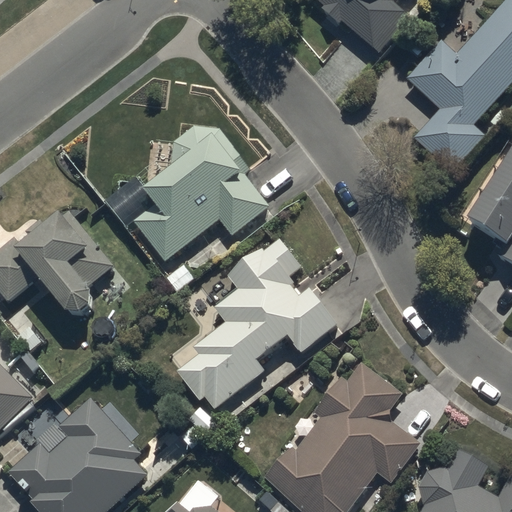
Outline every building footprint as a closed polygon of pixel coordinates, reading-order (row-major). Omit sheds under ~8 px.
[(325,0),(381,49),(410,16),(396,4),(399,0),(325,0)] [(485,132),(473,120),(511,78),(511,0),(508,0),(457,55),(443,43),(412,76),(446,108),(420,135),(453,166),(485,132)] [(231,233),(272,203),(213,124),(196,121),(173,138),(169,166),(145,183),(159,202),(135,220),(166,262),(222,221),(231,233)] [(511,154),(467,226),(502,247),(495,257),(511,267),(511,154)] [(118,269),(69,207),(0,260),(0,288),(10,301),(42,275),(68,309),(118,269)] [(184,367),(215,408),(268,369),(259,357),(290,335),(304,350),(339,323),(277,242),(230,277),(238,288),(216,305),(227,321),(195,345),(202,353),(184,367)] [(267,488),(299,511),(349,511),(379,473),(392,482),(421,442),(386,416),(405,390),(362,358),(267,488)] [(0,430),(34,397),(0,362),(0,430)] [(41,511),(104,511),(156,467),(94,396),(8,472),(42,511),(41,511)] [(511,511),(511,474),(500,495),(479,483),(491,462),(461,445),(422,511),(511,511)] [(219,511),(211,505),(188,508),(179,500),(169,511),(219,511)]
